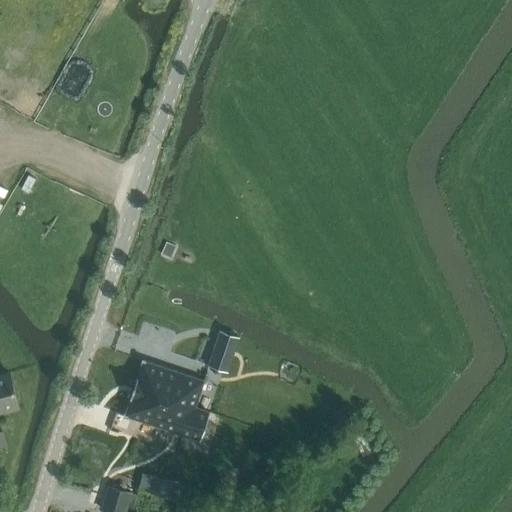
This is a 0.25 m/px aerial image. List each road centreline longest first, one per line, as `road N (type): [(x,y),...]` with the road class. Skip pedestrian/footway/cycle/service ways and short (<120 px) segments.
road 1 (tertiary): [(35,511),(159,128),(211,0)]
road 2 (track): [(0,144),(5,138),(140,189)]
